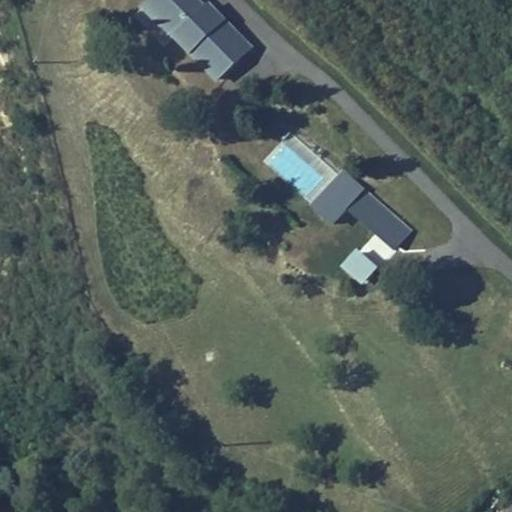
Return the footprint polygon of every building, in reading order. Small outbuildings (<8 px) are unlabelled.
[(129,0),(126,4),(160,34),(170,22),(144,0),(129,0)] [(144,0),(170,22),(160,34),(180,52),(216,12),(202,0),(144,0)] [(334,203),(343,193),(326,178),(317,188),(334,203)] [(305,202),(323,217),(334,203),(317,188),(305,202)] [(358,248),(342,267),(364,286),(380,267),(358,248)] [(89,511),(107,491),(78,467),(58,491),(50,485),(28,511),(89,511)] [(17,511),(28,511),(50,485),(37,474),(10,506),(17,511)]
